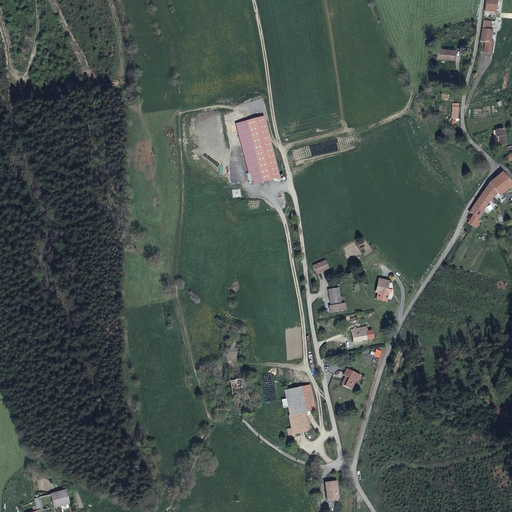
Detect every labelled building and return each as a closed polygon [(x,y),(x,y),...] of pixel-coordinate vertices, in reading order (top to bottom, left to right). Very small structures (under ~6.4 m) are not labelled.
[(496,13),(496,0),(486,0),(485,12),(496,13)] [(484,52),(493,54),(495,42),(491,42),(493,31),(493,22),(483,21),(480,41),(486,42),(484,52)] [(453,61),(455,50),(439,48),(437,58),(453,61)] [(248,173),(251,172),(254,184),(279,178),(272,151),(263,117),(236,124),(248,173)] [(506,145),(504,130),(495,131),(496,138),(499,137),(500,146),(506,145)] [(511,187),(511,185),(501,172),(489,184),(498,194),(499,197),(511,187)] [(478,219),(498,194),(489,184),(469,213),(473,215),(478,219)] [(478,220),(472,217),(468,223),(476,228),(480,222),(478,220)] [(326,260),(314,266),(318,273),(329,268),(326,260)] [(378,278),(375,291),(377,292),(376,298),(386,301),(388,293),(385,293),(388,280),(378,278)] [(339,287),(328,289),(331,305),(329,305),(330,313),(347,310),(345,302),(341,303),(339,287)] [(351,330),(354,343),(366,340),(364,334),(367,333),(366,326),(351,330)] [(347,373),(342,385),(349,388),(351,384),(354,385),(357,378),(359,379),(361,374),(347,368),(345,373),(347,373)] [(310,384),(283,391),(285,397),(281,398),(284,406),(287,405),(289,415),(288,415),(291,427),(287,429),(289,435),(311,429),(306,411),(316,408),(310,384)] [(325,482),(328,500),(338,498),(336,480),(325,482)] [(68,502),(64,490),(52,493),(55,506),(68,502)]
